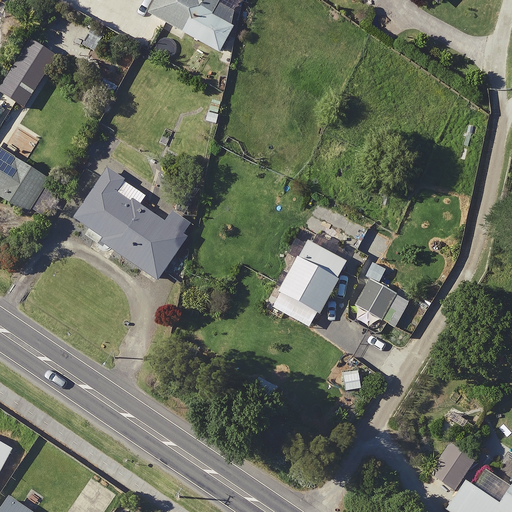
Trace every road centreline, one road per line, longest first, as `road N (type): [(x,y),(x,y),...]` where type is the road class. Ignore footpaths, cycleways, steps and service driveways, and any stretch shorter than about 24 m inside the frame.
road 1 (unknown): [(303,511),(448,275),(482,165),(503,0)]
road 2 (primary): [(0,332),(267,511)]
